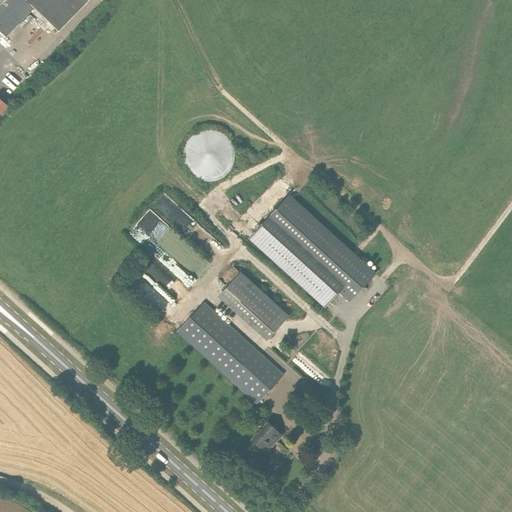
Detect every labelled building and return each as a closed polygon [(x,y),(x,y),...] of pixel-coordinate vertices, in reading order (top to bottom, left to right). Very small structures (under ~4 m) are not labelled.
[(0,0),(0,31),(6,37),(35,7),(59,31),(88,0),(0,0)] [(349,302),(376,272),(289,194),(249,238),(324,307),(338,292),(349,302)] [(240,271),(218,296),(267,341),(289,316),(240,271)] [(206,300),(177,332),(256,404),(283,374),(276,367),(238,333),(239,331),(206,300)] [(267,422),(258,431),(251,439),(266,452),(267,451),(265,450),(273,442),(274,443),(282,435),(267,422)]
